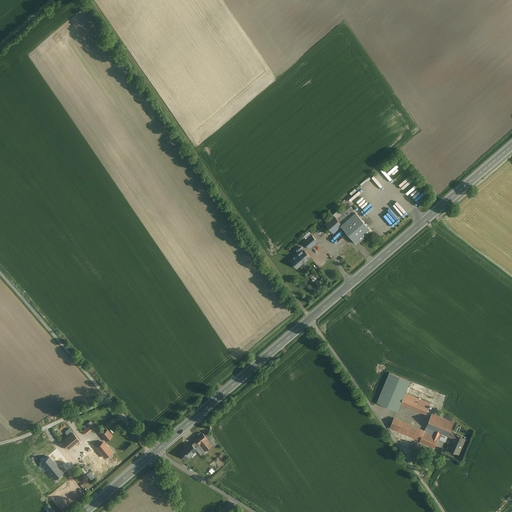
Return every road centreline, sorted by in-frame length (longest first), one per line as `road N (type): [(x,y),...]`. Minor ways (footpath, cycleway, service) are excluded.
road 1 (track): [(312,317),(94,0)]
road 2 (secondary): [(511,146),(312,317)]
road 3 (unclassified): [(155,451),(0,271)]
road 4 (unclassified): [(446,511),(312,317)]
road 5 (secondary): [(312,317),(155,451)]
